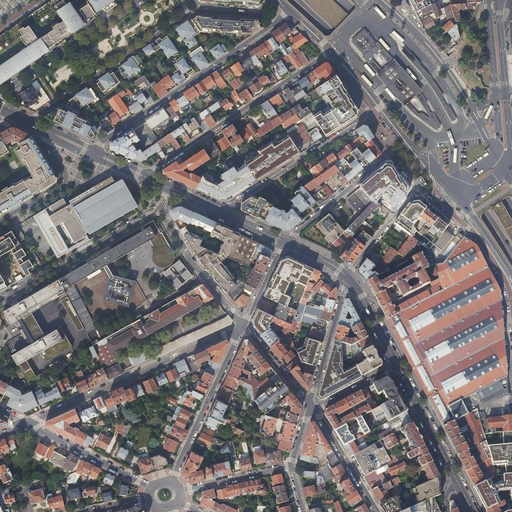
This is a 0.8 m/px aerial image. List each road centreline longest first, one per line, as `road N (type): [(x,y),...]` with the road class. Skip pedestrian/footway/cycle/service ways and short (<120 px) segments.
road 1 (primary): [(294,0),(386,93),(511,254)]
road 2 (primary): [(511,208),(410,74),(339,0)]
road 3 (residential): [(243,324),(26,423)]
road 4 (residential): [(95,150),(283,17)]
road 5 (residential): [(329,51),(142,172)]
road 6 (residential): [(187,10),(27,122)]
road 7 (unclassified): [(329,51),(453,199)]
road 8 (residential): [(0,299),(160,207)]
road 9 (residential): [(223,214),(358,122),(372,121)]
road 10 (residential): [(170,481),(243,324)]
road 11 (residential): [(0,94),(137,0)]
road 12 (residential): [(285,242),(384,158),(399,160)]
road 13 (residential): [(160,207),(190,261),(243,324)]
road 14 (residential): [(26,423),(151,488)]
road 15 (residential): [(37,127),(64,183),(0,220)]
road 16 (residential): [(347,277),(309,403)]
road 17 (secondary): [(458,484),(398,367)]
